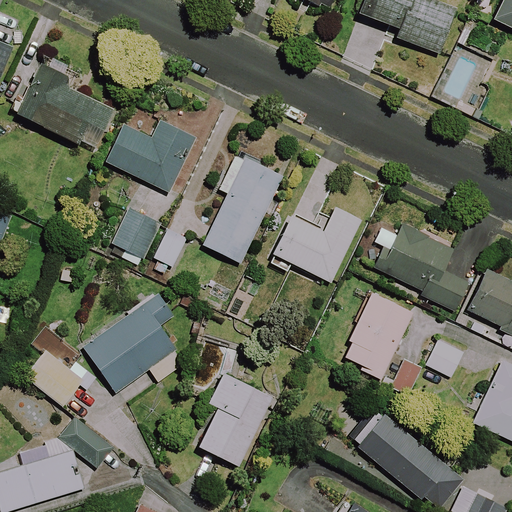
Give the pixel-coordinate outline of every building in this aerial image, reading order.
[(329,11),(334,0),(295,0),(317,10),(319,6),(329,11)] [(361,0),(355,18),(392,33),(389,40),(435,58),(453,12),(423,0),(361,0)] [(511,0),(502,0),(491,23),(511,33),(511,0)] [(0,73),(9,49),(0,45),(0,73)] [(69,77),(43,65),(17,118),(90,154),(112,110),(64,87),(69,77)] [(191,141),(158,126),(151,142),(121,128),(104,165),(166,195),(191,141)] [(280,179),(232,156),(215,191),(226,196),(201,247),(238,265),(280,179)] [(358,222),(332,209),(320,235),(288,219),(271,257),(328,284),(358,222)] [(157,227),(125,212),(109,245),(123,252),(119,259),(138,268),(157,227)] [(0,239),(9,217),(0,213),(0,239)] [(395,282),(391,293),(454,319),(469,284),(441,272),(451,248),(397,225),(392,236),(376,275),(395,282)] [(184,241),(165,231),(151,259),(170,269),(184,241)] [(511,347),(510,351),(511,352),(511,283),(484,271),(464,313),(496,328),(493,334),(511,342),(511,347)] [(123,312),(126,317),(81,348),(113,395),(147,372),(155,384),(182,366),(156,328),(170,319),(155,297),(152,292),(123,312)] [(339,358),(364,370),(361,376),(377,383),(380,378),(410,315),(369,295),(339,358)] [(460,354),(435,342),(423,367),(448,379),(460,354)] [(60,409),(77,387),(83,392),(94,379),(84,371),(76,380),(43,353),(23,378),(60,409)] [(511,368),(498,362),(469,424),(511,443),(511,368)] [(0,402),(20,381),(8,370),(0,379),(0,402)] [(269,399),(220,375),(206,405),(214,409),(195,448),(235,468),(269,399)] [(110,451),(73,418),(58,436),(95,469),(110,451)] [(0,511),(6,511),(81,489),(70,452),(0,473),(0,511)] [(483,498),(460,487),(447,511),(503,511),(505,510),(483,498)] [(358,511),(343,502),(336,511),(358,511)]
